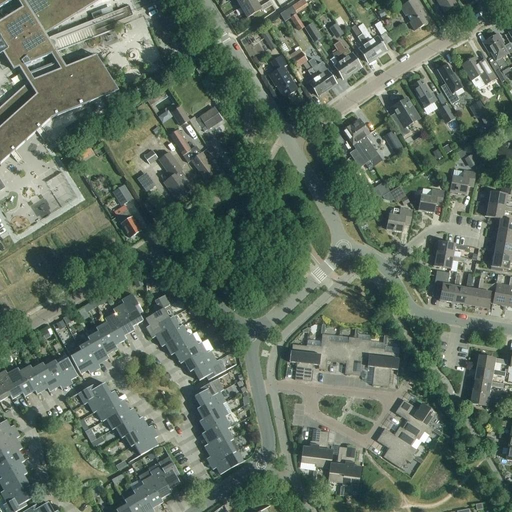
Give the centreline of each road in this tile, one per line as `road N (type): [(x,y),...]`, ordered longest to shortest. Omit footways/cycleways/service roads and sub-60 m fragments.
road 1 (residential): [(289,143),(511,4)]
road 2 (residential): [(113,372),(29,423),(43,482),(71,511)]
road 3 (tertiary): [(157,262),(122,268),(0,344)]
road 4 (residential): [(312,389),(316,416),(366,444),(392,406),(383,396),(356,393)]
road 5 (unclassified): [(289,143),(202,0)]
road 6 (residential): [(181,434),(190,429),(186,388),(152,350),(132,351),(113,372)]
road 7 (residential): [(157,262),(159,246),(262,165)]
road 8 (tertiary): [(215,498),(268,453),(257,389)]
road 9 (unclassified): [(246,338),(343,248)]
